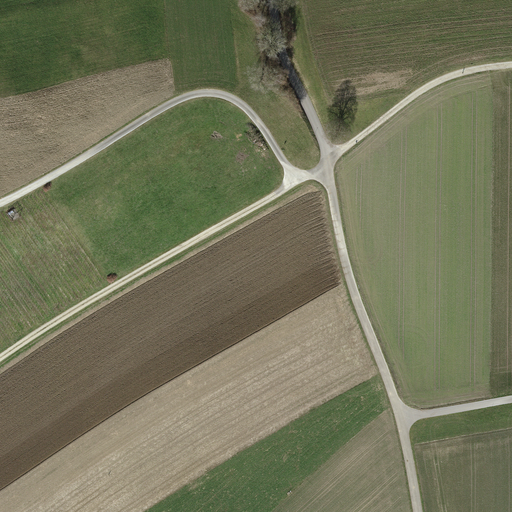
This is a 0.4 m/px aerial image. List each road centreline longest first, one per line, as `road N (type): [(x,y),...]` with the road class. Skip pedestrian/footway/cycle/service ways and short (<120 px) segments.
road 1 (track): [(0,203),(195,94),(239,102),(297,179)]
road 2 (track): [(329,162),(347,273),(401,417),(414,511)]
road 3 (track): [(297,179),(0,358)]
road 4 (track): [(329,162),(433,83),(511,65)]
road 5 (track): [(273,0),(287,64),(329,162)]
